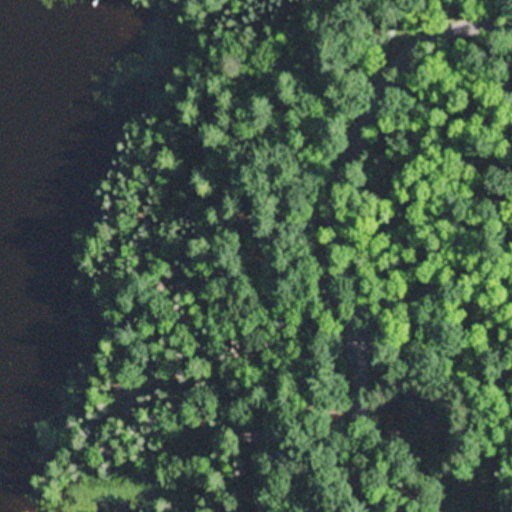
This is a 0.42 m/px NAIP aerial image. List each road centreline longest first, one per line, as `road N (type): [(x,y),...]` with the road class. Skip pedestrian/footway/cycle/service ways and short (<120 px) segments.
road 1 (residential): [(511,31),(451,30),(416,51),(339,191),(331,240),(360,369),(363,462)]
road 2 (residential): [(360,369),(421,413),(473,437)]
